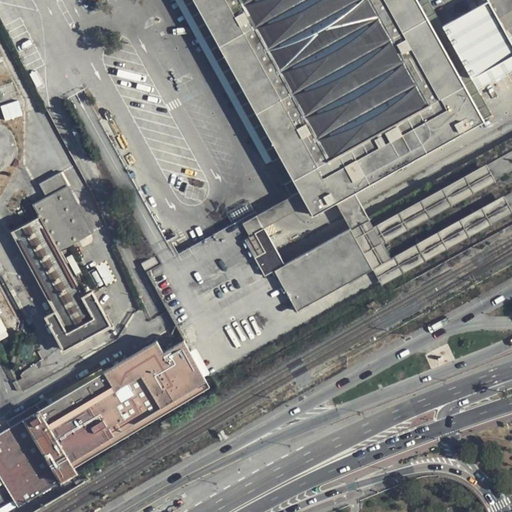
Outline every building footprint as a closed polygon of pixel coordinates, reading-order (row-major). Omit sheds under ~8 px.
[(168,0),(279,200),(298,190),(192,0),(168,0)] [(482,117),(418,0),(192,0),(298,190),(305,202),(311,213),(334,200),(353,190),(483,118),(482,117)] [(427,0),(418,0),(482,117),(490,112),(427,0)] [(511,0),(485,0),(447,22),(483,87),(511,71),(511,0)] [(2,104),(6,119),(24,113),(19,99),(2,104)] [(17,157),(18,148),(18,144),(17,141),(14,135),(11,131),(6,127),(0,124),(0,174),(2,174),(5,172),(13,166),(17,157)] [(368,216),(348,226),(370,266),(390,256),(381,240),(493,179),(485,164),(372,224),(368,216)] [(82,294),(58,249),(93,230),(60,171),(39,182),(46,196),(33,203),(38,213),(11,227),(54,309),(45,314),(64,348),(110,322),(92,289),(82,294)] [(256,213),(262,226),(278,217),(305,202),(298,190),(279,200),(268,206),(256,213)] [(362,206),(360,202),(353,190),(334,200),(341,212),(343,216),(346,221),(348,226),(368,216),(365,211),(362,206)] [(398,271),(510,211),(502,196),(390,256),(398,271)] [(268,237),(262,226),(256,213),(253,209),(145,269),(160,296),(249,247),(268,237)] [(370,266),(348,226),(283,262),(280,258),(259,268),(261,270),(272,264),(273,267),(295,307),(370,266)] [(255,260),(275,249),(268,237),(249,247),(255,260)] [(280,258),(275,249),(255,260),(259,268),(280,258)] [(272,264),(261,270),(262,273),(273,267),(272,264)] [(0,339),(10,334),(0,315),(0,314),(0,339)] [(161,341),(99,376),(50,407),(13,429),(0,437),(0,478),(17,506),(40,493),(55,484),(52,479),(49,474),(208,381),(210,380),(188,343),(168,354),(161,341)] [(52,479),(211,387),(208,381),(49,474),(52,479)] [(9,423),(13,429),(50,407),(46,400),(9,423)]
